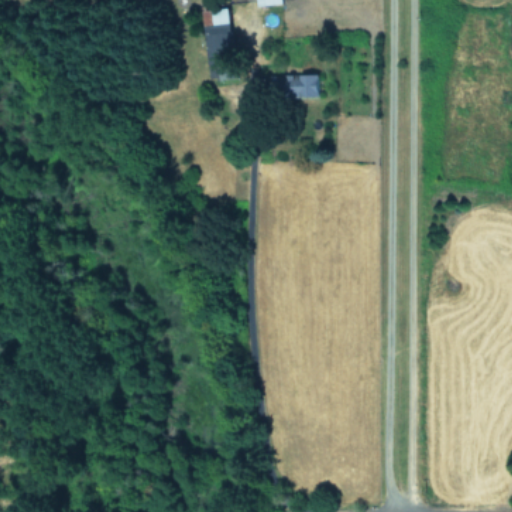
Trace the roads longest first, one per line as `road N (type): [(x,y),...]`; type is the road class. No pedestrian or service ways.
road 1 (residential): [(409,502),(410,0)]
road 2 (residential): [(283,478),(260,412),(247,212)]
road 3 (residential): [(511,502),(409,502),(283,478)]
